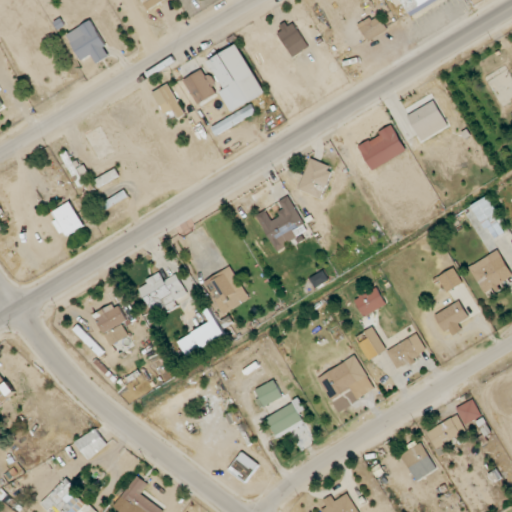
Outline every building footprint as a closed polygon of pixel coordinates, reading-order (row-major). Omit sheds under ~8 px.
[(142,0),(149,10),(164,0),(142,0)] [(427,0),(409,11),(402,0),(427,0)] [(368,40),(388,29),(379,13),(359,25),(368,40)] [(82,60),(93,54),(98,63),(112,55),(93,20),(68,34),(82,60)] [(267,92),(240,43),(210,60),(226,90),(222,92),(233,111),(267,92)] [(40,75),(56,67),(48,49),(31,57),(40,75)] [(185,79),(198,104),(218,93),(204,69),(185,79)] [(161,106),(169,101),(179,118),(187,114),(169,84),(153,93),(161,106)] [(421,140),(450,127),(438,101),(409,114),(421,140)] [(359,145),(373,170),(409,150),(395,125),(359,145)] [(323,199),(335,168),(312,159),(299,189),(323,199)] [(257,215),(276,248),(298,236),(295,231),(307,225),(290,195),(280,201),(285,211),(273,218),(268,209),(257,215)] [(473,204),(485,230),(490,227),(495,238),(508,232),(491,195),(473,204)] [(85,226),(71,201),(54,211),(68,235),(85,226)] [(511,276),(511,271),(499,249),(470,267),(486,293),(511,276)] [(207,279),(223,313),(249,301),(233,267),(207,279)] [(447,292),(462,284),(454,268),(439,276),(447,292)] [(178,274),(165,281),(162,274),(139,286),(154,314),(167,307),(169,311),(179,306),(176,300),(189,294),(178,274)] [(356,299),(365,316),(388,304),(379,287),(356,299)] [(436,315),(446,332),(471,317),(461,300),(436,315)] [(95,315),(112,346),(130,336),(123,323),(128,320),(119,302),(95,315)] [(390,348),(377,325),(356,337),(370,360),(390,348)] [(398,369),(417,360),(415,356),(427,351),(420,334),(388,349),(398,369)] [(332,400),(370,377),(357,355),(319,378),(332,400)] [(0,373),(0,404),(17,393),(2,372),(0,373)] [(256,388),(262,406),(283,398),(277,381),(256,388)] [(484,416),(474,398),(457,408),(466,425),(484,416)] [(304,419),(294,402),(267,419),(277,435),(304,419)] [(428,432),(437,448),(468,431),(458,414),(428,432)] [(109,445),(96,428),(77,443),(90,459),(109,445)] [(402,455),(418,481),(439,469),(423,442),(402,455)] [(148,482),(138,475),(123,496),(133,503),(148,482)] [(323,511),(361,511),(349,493),(322,510),(323,511)]
